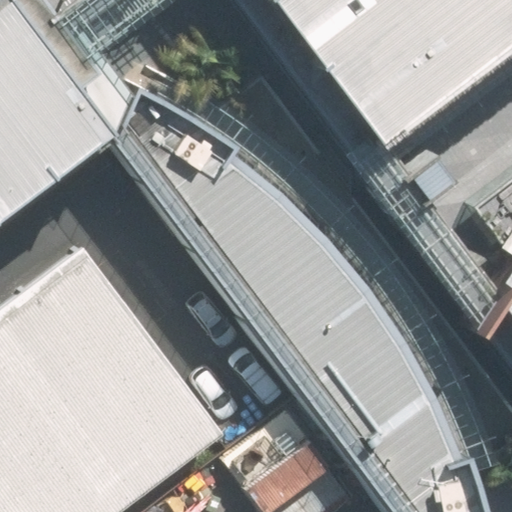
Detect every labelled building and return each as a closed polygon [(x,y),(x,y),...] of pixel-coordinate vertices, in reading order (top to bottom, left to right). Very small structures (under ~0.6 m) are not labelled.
[(11,0),(0,0),(0,222),(113,140),(84,99),(11,0)] [(511,0),(228,0),(337,146),(511,16),(511,0)] [(113,140),(377,511),(456,511),(447,445),(388,324),(321,229),(246,146),(122,75),(84,99),(113,140)] [(511,225),(451,327),(511,407),(511,225)] [(0,295),(0,511),(99,511),(210,427),(67,243),(0,295)]
